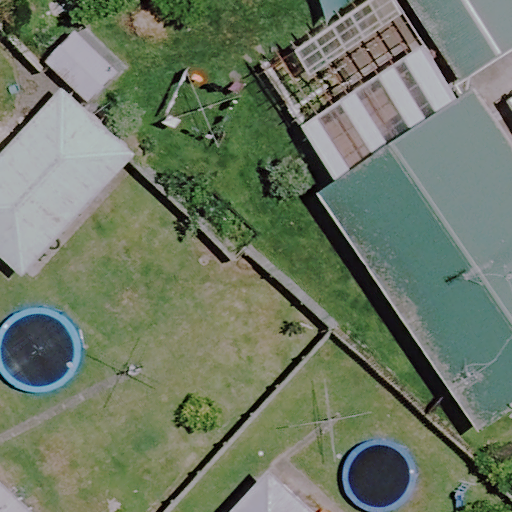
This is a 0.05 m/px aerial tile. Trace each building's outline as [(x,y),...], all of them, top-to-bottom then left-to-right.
[(511,0),(413,0),(437,34),(472,79),(511,52),(511,0)] [(511,139),(472,79),(437,34),(285,134),(483,432),(511,413),(511,139)] [(79,108),(62,92),(0,160),(0,256),(25,279),(135,158),(79,108)] [(316,511),(274,473),(237,511),(316,511)] [(0,511),(38,511),(0,477),(0,511)]
